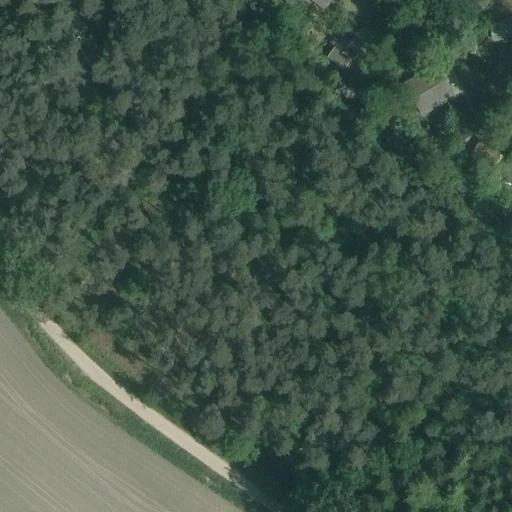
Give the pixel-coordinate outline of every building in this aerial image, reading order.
[(308,0),(325,12),(333,0),(308,0)] [(490,0),(468,0),(483,11),(490,0)] [(277,4),(280,25),(299,22),(296,1),(277,4)] [(495,40),(511,40),(511,20),(495,20),(495,40)] [(375,25),(366,37),(381,48),(391,35),(375,25)] [(334,48),(326,59),(343,71),(351,60),(353,61),(367,39),(350,27),(340,42),(335,39),(331,45),(336,48),(334,48)] [(437,65),(404,85),(423,118),(456,98),(437,65)] [(511,73),(502,65),(493,75),(507,87),(511,81),(511,73)] [(489,172),(490,170),(492,172),(502,159),(500,157),(501,156),(482,141),(470,156),(489,172)] [(430,472),(416,456),(409,462),(422,478),(430,472)]
